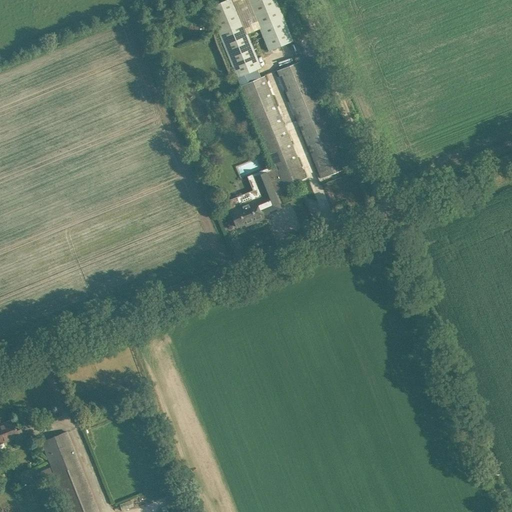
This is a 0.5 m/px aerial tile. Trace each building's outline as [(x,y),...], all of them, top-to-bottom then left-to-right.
[(225,0),(208,7),(236,77),(237,77),(257,68),(261,67),(233,0),(225,0)] [(247,0),(268,51),(293,41),(275,0),(247,0)] [(301,61),(277,71),(300,127),(321,178),(345,168),(341,159),(301,61)] [(257,68),(237,77),(240,86),(261,77),(257,68)] [(261,77),(240,86),(272,165),(281,187),(282,188),(306,178),(264,76),(261,77)] [(286,124),(287,129),(298,126),(297,121),(286,124)] [(237,197),(226,201),(229,209),(229,210),(236,227),(249,221),(250,224),(264,218),(262,213),(267,211),(268,213),(280,208),(273,190),(281,187),(272,165),(269,167),(270,170),(265,172),(265,173),(266,172),(267,176),(255,181),(261,196),(240,205),(237,197)] [(0,424),(0,442),(14,437),(17,445),(25,441),(20,429),(16,431),(12,420),(0,424)] [(42,441),(46,450),(69,511),(98,511),(67,432),(42,441)] [(49,467),(27,477),(30,485),(53,475),(49,467)]
